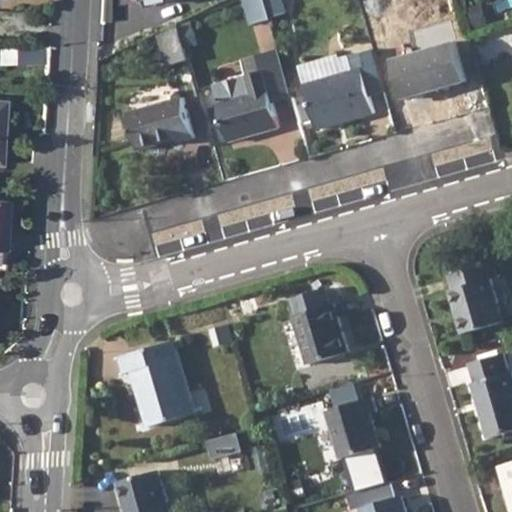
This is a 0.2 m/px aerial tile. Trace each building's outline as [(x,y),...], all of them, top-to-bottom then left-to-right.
[(266,0),(244,0),(252,24),(272,18),(266,0)] [(203,55),(193,24),(162,34),(172,65),(203,55)] [(457,42),(393,60),(404,99),(467,81),(457,42)] [(242,60),(246,75),(264,70),(274,101),(293,95),(280,48),(260,55),(242,60)] [(363,68),(305,84),(318,130),(375,114),(363,68)] [(264,70),(246,75),(215,86),(231,141),(281,126),(274,101),(264,70)] [(185,97),(129,113),(139,149),(177,138),(178,142),(196,137),(185,97)] [(495,261),(450,274),(454,290),(452,291),(464,333),(506,321),(493,278),(500,276),(495,261)] [(328,287),(295,296),(300,313),(295,314),(310,364),(349,351),(335,302),(332,303),(328,287)] [(175,340),(122,357),(127,373),(137,370),(147,402),(142,403),(150,427),(197,411),(175,340)] [(505,352),(470,362),(476,380),(473,381),(490,437),(511,430),(511,369),(510,370),(505,352)] [(374,396),(327,410),(341,457),(382,445),(372,412),(378,410),(374,396)] [(320,402),(275,417),(284,442),(328,427),(320,402)] [(511,461),(502,465),(511,494),(511,461)] [(171,511),(159,469),(118,481),(127,511),(171,511)] [(356,508),(363,506),(399,495),(394,480),(351,492),(356,508)] [(399,495),(363,506),(364,511),(407,511),(402,494),(399,495)]
